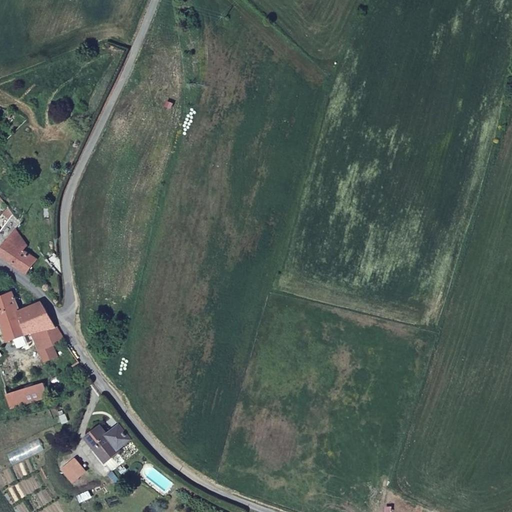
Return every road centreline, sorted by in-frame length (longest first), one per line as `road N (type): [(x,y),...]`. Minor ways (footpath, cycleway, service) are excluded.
road 1 (unclassified): [(58,318),(69,301),(68,194),(154,0)]
road 2 (unclassified): [(268,511),(166,459),(114,401),(58,318)]
